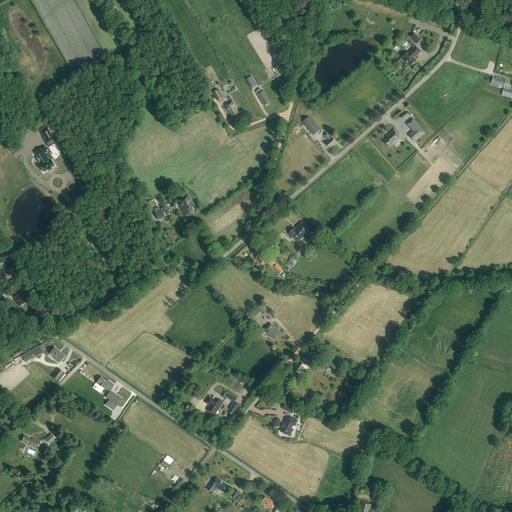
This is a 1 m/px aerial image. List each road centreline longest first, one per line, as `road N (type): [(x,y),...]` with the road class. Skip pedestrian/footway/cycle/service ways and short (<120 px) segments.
road 1 (unclassified): [(49,331),(157,267),(200,270),(224,256),(439,64),(464,22),(511,35)]
road 2 (track): [(165,265),(110,149),(132,121),(126,43),(134,42)]
road 3 (track): [(287,116),(235,129),(208,95),(174,113),(134,42)]
road 4 (residential): [(215,447),(49,331)]
road 5 (track): [(511,274),(434,287),(368,272),(361,279)]
road 6 (track): [(264,390),(361,279)]
